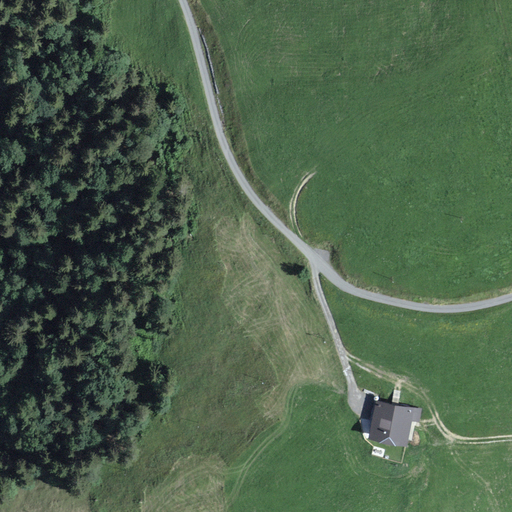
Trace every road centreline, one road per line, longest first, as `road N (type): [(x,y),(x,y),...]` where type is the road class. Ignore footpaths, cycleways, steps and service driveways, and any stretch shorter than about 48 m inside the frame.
road 1 (track): [(511,296),(425,307),(341,283),(260,206),(239,173),(182,0)]
road 2 (track): [(313,257),(357,400)]
